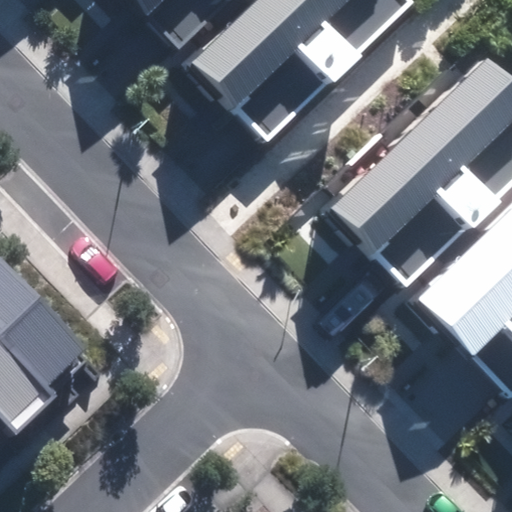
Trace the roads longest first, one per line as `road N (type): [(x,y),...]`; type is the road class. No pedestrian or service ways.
road 1 (residential): [(0,73),(257,350)]
road 2 (residential): [(88,511),(257,350)]
road 3 (residential): [(257,350),(417,511)]
